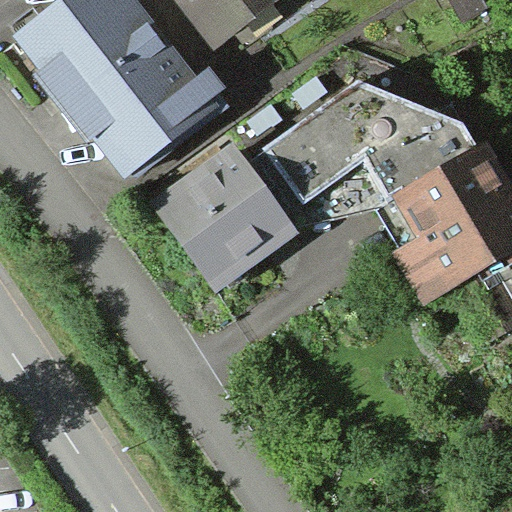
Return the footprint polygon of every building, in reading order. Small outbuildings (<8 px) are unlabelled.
[(136,0),(60,0),(11,39),(36,70),(31,74),(87,144),(92,140),(124,180),(219,106),(212,97),(225,86),(209,67),(197,76),(136,0)] [(175,0),(215,51),(281,0),(175,0)] [(484,0),(449,0),(462,22),(488,8),(484,0)] [(359,80),(264,147),(316,224),(378,211),(402,245),(391,251),(424,306),(511,254),(511,183),(484,139),(474,144),(462,125),(359,80)] [(235,140),(151,200),(217,291),(300,232),(235,140)]
